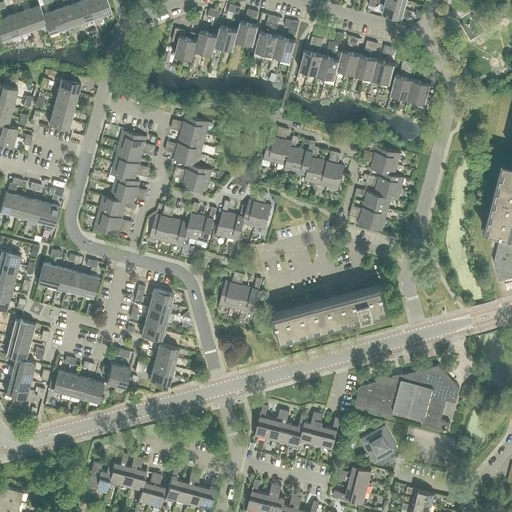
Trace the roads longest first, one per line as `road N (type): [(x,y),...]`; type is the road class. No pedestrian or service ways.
road 1 (residential): [(409,259),(453,89),(424,34)]
road 2 (tertiary): [(7,440),(30,441),(220,389)]
road 3 (tertiary): [(220,389),(422,334)]
road 4 (residential): [(124,257),(86,246),(71,228),(101,100)]
road 5 (residential): [(220,389),(188,280),(130,258)]
road 6 (residential): [(157,187),(167,118),(101,100)]
road 7 (residential): [(296,0),(424,34)]
road 8 (residential): [(231,473),(204,466),(197,455),(119,439)]
